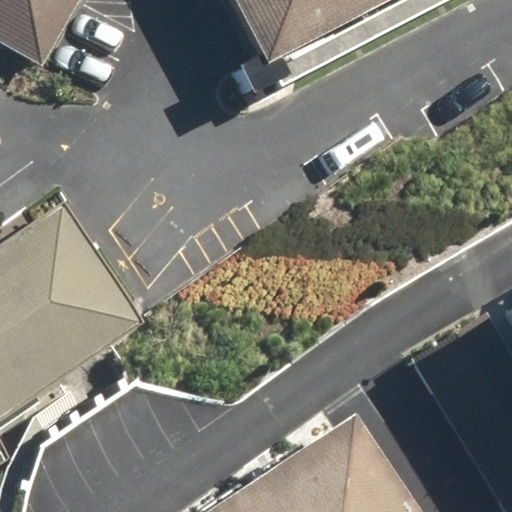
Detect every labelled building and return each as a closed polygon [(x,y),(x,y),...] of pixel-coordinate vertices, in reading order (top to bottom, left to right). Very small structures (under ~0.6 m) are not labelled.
[(77,0),(0,0),(0,54),(35,75),(77,0)] [(214,0),(255,77),(402,0),(214,0)] [(0,467),(1,467),(0,465),(0,424),(138,330),(53,207),(0,243),(0,467)] [(511,511),(511,306),(414,365),(503,511),(511,511)] [(391,511),(340,423),(184,511),(391,511)]
